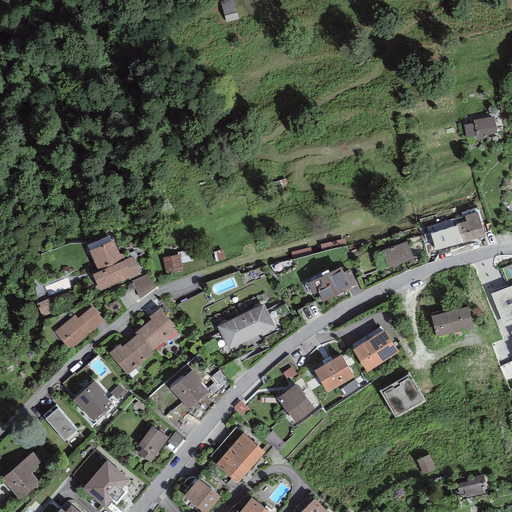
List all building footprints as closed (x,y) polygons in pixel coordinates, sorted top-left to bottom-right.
[(237,5),(225,7),(227,21),(239,20),(237,5)] [(474,123),(463,125),(466,138),(476,136),(477,140),(489,138),(488,135),(497,133),(494,116),(473,120),(474,123)] [(457,226),(431,234),(436,251),(462,243),(462,244),(485,237),(477,212),(464,216),(466,221),(456,224),(457,226)] [(345,239),(320,245),(321,252),(347,246),(345,239)] [(113,240),(89,251),(98,272),(92,275),(100,291),(129,279),(130,282),(132,281),(141,277),(132,256),(126,259),(123,253),(120,255),(113,240)] [(407,242),(381,251),(388,269),(414,259),(407,242)] [(311,247),(290,252),(292,259),(313,254),(311,247)] [(180,255),(163,258),(166,274),(183,270),(180,255)] [(341,267),(308,284),(313,295),(317,293),(323,303),(351,288),(351,287),(344,272),(341,267)] [(350,269),(344,272),(351,287),(357,284),(350,269)] [(149,273),(141,277),(132,281),(139,299),(156,287),(149,273)] [(70,281),(49,285),(51,293),(71,288),(70,281)] [(511,286),(491,294),(503,325),(511,322),(511,284),(511,285),(511,286)] [(51,297),(36,304),(43,320),(58,313),(51,297)] [(263,304),(240,315),(254,343),(261,340),(258,335),(275,327),(263,304)] [(75,315),(54,332),(69,350),(104,322),(92,307),(78,318),(75,315)] [(468,307),(431,316),(436,337),(473,328),(468,307)] [(135,333),(136,335),(138,333),(153,350),(178,330),(160,308),(149,317),(151,320),(135,333)] [(254,343),(240,315),(217,327),(229,350),(245,342),(247,347),(254,343)] [(385,330),(369,340),(383,362),(399,352),(385,330)] [(154,353),(153,350),(138,333),(136,335),(122,347),(120,344),(109,353),(127,375),(154,353)] [(369,340),(352,350),(367,373),(383,362),(369,340)] [(341,355),(314,371),(327,393),(354,377),(341,355)] [(98,374),(108,369),(101,356),(91,360),(98,374)] [(202,381),(192,370),(170,389),(188,410),(208,393),(200,383),(202,381)] [(410,378),(384,391),(398,416),(423,403),(410,378)] [(361,386),(355,379),(340,390),(346,397),(361,386)] [(94,381),(73,400),(93,422),(96,419),(97,420),(110,409),(109,407),(112,404),(103,395),(105,393),(94,381)] [(128,393),(119,385),(110,393),(119,402),(128,393)] [(296,385),(276,399),(295,423),(314,409),(296,385)] [(58,409),(45,419),(64,442),(77,431),(58,409)] [(168,438),(152,426),(138,445),(142,448),(138,453),(151,462),(168,438)] [(267,438),(281,452),(289,444),(275,430),(267,438)] [(184,439),(175,432),(167,441),(176,448),(184,439)] [(242,434),(216,465),(238,484),(264,452),(242,434)] [(32,452),(1,478),(19,500),(39,484),(37,481),(38,480),(32,473),(39,467),(37,465),(41,462),(32,452)] [(429,455),(417,460),(423,474),(435,469),(429,455)] [(82,489),(104,509),(113,499),(116,502),(124,493),(121,490),(129,480),(107,461),(82,489)] [(467,481),(457,484),(459,495),(465,494),(466,497),(488,492),(484,474),(466,478),(467,481)] [(198,479),(184,497),(202,511),(207,511),(220,497),(198,479)] [(269,511),(251,497),(239,511),(238,511),(237,511),(236,511),(269,511)] [(327,511),(314,499),(300,511),(327,511)]
